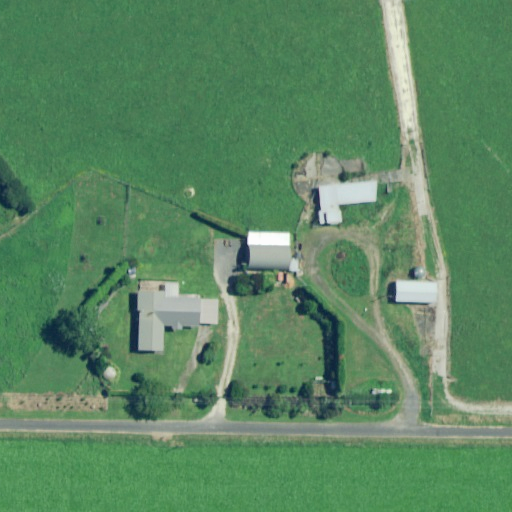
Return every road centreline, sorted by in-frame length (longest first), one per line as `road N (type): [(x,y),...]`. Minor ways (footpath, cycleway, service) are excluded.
road 1 (unclassified): [(0,418),(511,427)]
road 2 (track): [(376,0),(405,213)]
